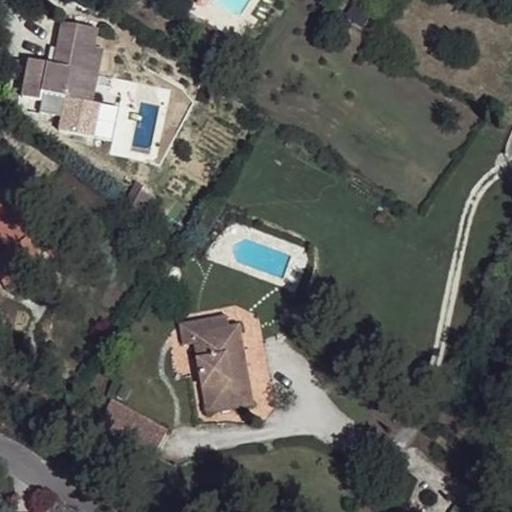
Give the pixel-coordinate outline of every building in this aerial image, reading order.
[(99,35),(63,26),(54,62),(30,58),(22,94),(40,97),(41,94),(83,104),(96,52),(99,35)] [(220,40),(199,27),(186,46),(213,62),(221,49),(218,46),(220,40)] [(103,54),(96,52),(83,104),(91,106),(103,54)] [(10,211),(0,199),(0,261),(13,278),(48,251),(32,230),(40,223),(22,201),(10,211)] [(56,262),(48,251),(13,278),(23,289),(56,262)] [(228,315),(175,324),(181,345),(191,343),(190,335),(230,328),(228,315)] [(230,328),(190,335),(202,415),(237,410),(233,383),(245,381),(235,327),(230,328)] [(245,381),(233,383),(237,410),(249,408),(245,381)] [(109,396),(95,422),(123,440),(137,413),(109,396)] [(164,428),(137,413),(123,440),(150,454),(164,428)]
